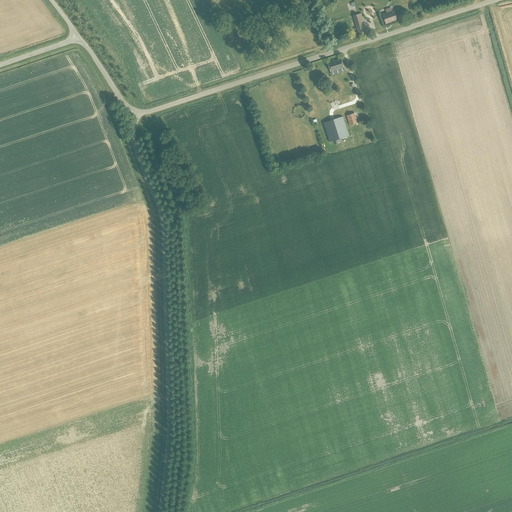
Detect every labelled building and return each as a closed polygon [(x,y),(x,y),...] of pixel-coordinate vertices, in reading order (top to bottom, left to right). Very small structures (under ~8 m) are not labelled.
[(386,24),(397,20),(393,11),(392,11),(391,7),(385,9),(387,13),(382,15),(386,24)] [(365,32),(359,14),(353,16),(359,34),(365,32)] [(328,64),(330,71),(343,67),(341,59),(328,64)] [(347,115),(350,125),(357,123),(354,113),(347,115)] [(343,117),(323,123),(330,142),(349,136),(343,117)]
